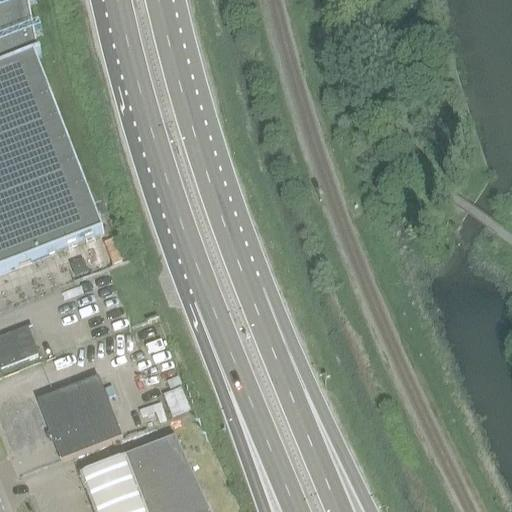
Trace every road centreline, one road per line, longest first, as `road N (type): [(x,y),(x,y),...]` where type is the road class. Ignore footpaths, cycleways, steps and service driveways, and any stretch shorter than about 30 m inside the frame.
road 1 (trunk): [(116,0),(206,297)]
road 2 (trunk): [(249,295),(156,0)]
road 3 (trunk): [(368,511),(249,295)]
road 4 (trunk): [(338,511),(249,295)]
road 5 (trunk): [(206,297),(296,511)]
road 6 (trunk): [(206,297),(222,395),(257,511)]
